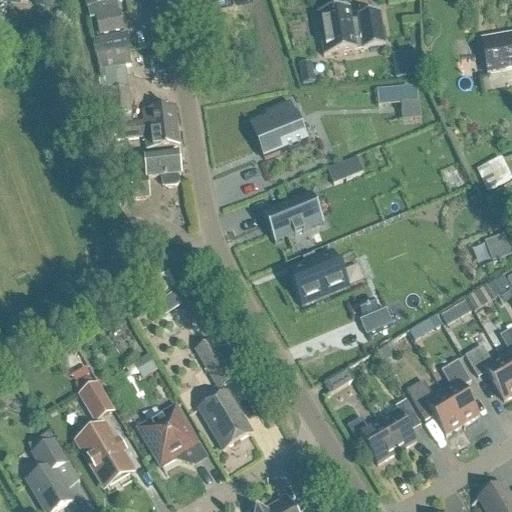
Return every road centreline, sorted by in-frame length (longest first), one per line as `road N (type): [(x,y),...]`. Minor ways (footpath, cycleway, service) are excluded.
road 1 (tertiary): [(322,439),(212,245),(168,7)]
road 2 (residential): [(198,511),(322,439)]
road 3 (residential): [(404,511),(511,448)]
